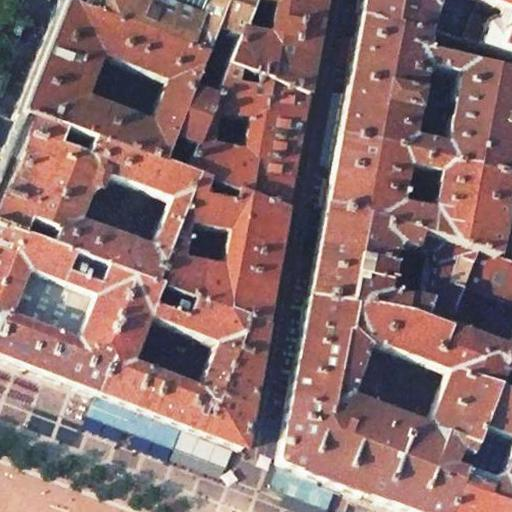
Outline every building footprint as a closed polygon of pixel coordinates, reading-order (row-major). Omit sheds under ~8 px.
[(246,5),(248,0),(60,0),(59,5),(55,4),(54,7),(195,62),(221,71),(227,54),(232,41),(234,36),(239,25),(244,11),(246,5)] [(261,41),(234,36),(232,41),(227,54),(221,71),(300,102),(311,42),(318,0),(248,0),(246,5),(267,9),(261,41)] [(358,0),(354,23),(422,39),(423,31),(422,30),(432,0),(358,0)] [(466,17),(471,4),(461,0),(432,0),(422,30),(423,31),(458,42),(466,17)] [(511,0),(461,0),(471,4),(476,6),(497,14),(505,17),(511,0)] [(511,0),(505,17),(491,54),(508,60),(511,50),(511,36),(508,30),(510,23),(511,23),(511,0)] [(497,14),(476,6),(471,19),(482,23),(484,23),(485,22),(486,21),(488,21),(489,21),(491,21),(492,22),(494,22),(497,14)] [(156,169),(168,144),(190,152),(208,104),(183,95),(195,62),(54,7),(11,117),(156,169)] [(252,14),(244,11),(239,25),(247,27),(252,14)] [(482,23),(473,47),(491,54),(505,17),(497,14),(494,22),(492,22),(491,21),(489,21),(488,21),(486,21),(485,22),(484,23),(482,23)] [(466,17),(458,42),(473,47),(482,23),(471,19),(466,17)] [(354,23),(351,40),(341,92),(333,139),(504,181),(511,139),(511,78),(419,56),(422,39),(354,23)] [(183,95),(208,104),(221,71),(195,62),(183,95)] [(280,214),(294,134),(300,102),(221,71),(208,104),(190,152),(180,178),(189,181),(280,214)] [(156,169),(11,117),(9,121),(13,122),(0,154),(0,168),(37,183),(43,167),(86,183),(89,176),(164,205),(154,232),(167,237),(189,181),(180,178),(156,169)] [(326,176),(319,211),(410,238),(490,261),(500,207),(504,181),(333,139),(326,176)] [(168,144),(156,169),(180,178),(190,152),(168,144)] [(37,183),(0,168),(0,182),(76,210),(86,183),(43,167),(37,183)] [(147,288),(153,291),(186,303),(258,329),(269,273),(280,214),(189,181),(167,237),(147,288)] [(0,234),(66,259),(99,271),(126,281),(147,288),(167,237),(154,232),(144,255),(69,228),(76,210),(0,182),(0,234)] [(511,215),(500,207),(490,261),(511,267),(511,215)] [(310,259),(303,302),(396,314),(398,301),(377,297),(380,283),(387,256),(393,249),(407,254),(410,238),(319,211),(310,259)] [(96,357),(126,281),(99,271),(91,290),(59,278),(66,259),(0,234),(0,362),(8,366),(91,397),(105,361),(96,357)] [(458,288),(511,308),(511,267),(490,261),(410,238),(407,254),(424,259),(427,268),(420,305),(398,301),(396,314),(442,331),(458,288)] [(248,387),(258,329),(186,303),(179,323),(146,310),(153,291),(147,288),(126,281),(96,357),(105,361),(91,397),(236,453),(248,387)] [(401,287),(380,283),(377,297),(398,301),(401,287)] [(473,430),(488,392),(495,375),(502,354),(442,331),(396,314),(303,302),(287,387),(273,464),(274,467),(295,475),(294,477),(356,500),(356,498),(376,506),(377,505),(396,511),(443,511),(456,478),(447,474),(452,456),(463,460),(473,430)] [(511,381),(511,346),(508,345),(505,355),(502,354),(495,375),(511,381)] [(443,511),(511,511),(511,400),(488,392),(473,430),(507,443),(498,469),(492,485),(482,489),(456,478),(443,511)] [(0,503),(4,501),(8,498),(11,495),(17,491),(27,483),(37,475),(5,435),(0,428),(0,503)] [(507,443),(473,430),(463,460),(456,478),(482,489),(491,466),(498,469),(507,443)] [(0,511),(74,511),(61,489),(52,494),(37,475),(27,483),(17,491),(11,495),(8,498),(4,501),(0,503),(0,511)]
